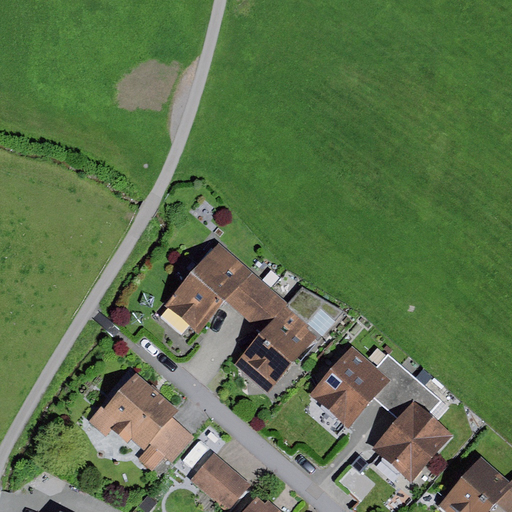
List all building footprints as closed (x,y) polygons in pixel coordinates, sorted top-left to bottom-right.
[(219,244),(167,307),(199,333),(224,303),(246,321),(273,290),(219,244)] [(288,304),(273,290),(246,321),(261,333),(235,366),(269,394),(343,311),(303,288),(288,304)] [(378,368),(352,347),(311,395),(350,428),(375,400),(392,380),(378,368)] [(389,356),(378,368),(392,380),(375,400),(400,421),(414,405),(428,417),(442,401),(389,356)] [(178,411),(134,375),(106,409),(102,406),(89,422),(107,437),(113,431),(128,443),(132,439),(146,450),(172,419),(178,411)] [(428,417),(414,405),(400,421),(374,449),(412,483),(452,437),(428,417)] [(479,418),(470,421),(472,429),(482,427),(479,418)] [(195,437),(172,419),(146,450),(138,460),(153,472),(165,458),(172,464),(195,437)] [(252,484),(215,455),(194,481),(230,510),(252,484)] [(511,511),(511,479),(510,482),(482,459),(442,507),(448,511),(487,511),(496,502),(509,511),(511,511)] [(266,505),(257,497),(244,511),(281,511),(270,501),(266,505)]
